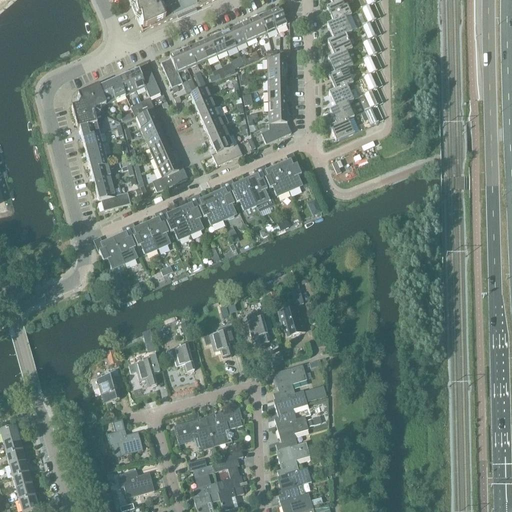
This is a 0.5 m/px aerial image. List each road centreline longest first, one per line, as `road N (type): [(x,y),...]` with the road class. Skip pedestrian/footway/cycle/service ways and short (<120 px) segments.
road 1 (primary): [(488,0),(500,511)]
road 2 (residential): [(81,240),(311,139)]
road 3 (residential): [(81,240),(47,91),(122,51)]
road 4 (residential): [(311,139),(317,161),(388,129),(386,0)]
road 5 (residential): [(180,511),(153,427),(155,408),(256,377)]
road 6 (residential): [(67,511),(11,308)]
road 7 (primary): [(511,171),(506,0)]
road 8 (residential): [(311,139),(308,0)]
road 9 (residential): [(263,511),(256,377)]
road 10 (residential): [(122,51),(242,0)]
